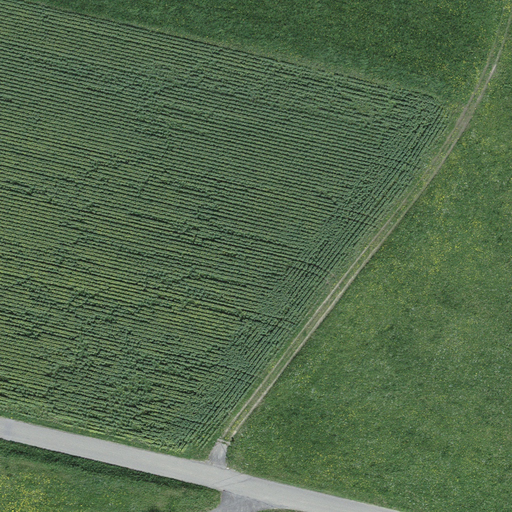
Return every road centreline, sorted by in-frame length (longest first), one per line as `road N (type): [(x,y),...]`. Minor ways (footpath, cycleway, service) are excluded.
road 1 (track): [(508,0),(474,102),(450,141),(224,442),(209,477)]
road 2 (tertiary): [(357,511),(0,429)]
